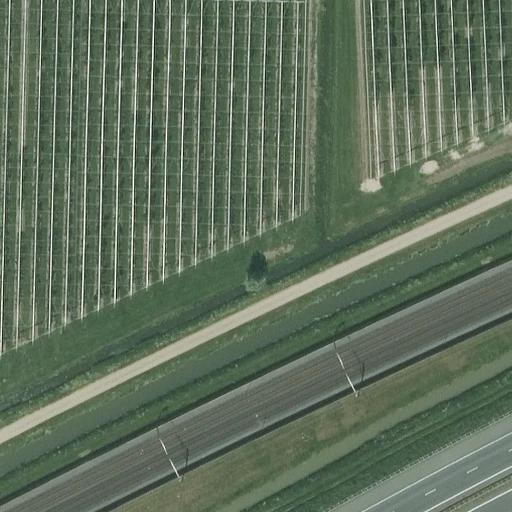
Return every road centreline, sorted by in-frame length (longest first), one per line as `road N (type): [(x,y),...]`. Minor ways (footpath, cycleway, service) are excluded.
road 1 (unclassified): [(511,191),(0,436)]
road 2 (motorway): [(511,449),(394,511)]
